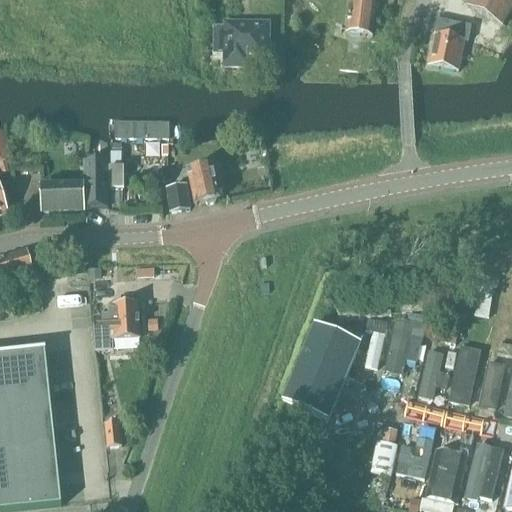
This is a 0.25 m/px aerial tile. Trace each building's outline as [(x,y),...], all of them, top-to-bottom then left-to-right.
[(363,0),(363,4),(350,2),(346,36),(372,39),(376,0),(382,0),(394,1),(393,0),(363,0)] [(511,0),(469,0),(466,7),(502,28),(511,9),(511,0)] [(468,44),(471,29),(435,22),(432,37),(434,38),(428,68),(458,74),(464,44),(468,44)] [(268,26),(224,25),(224,29),(213,29),(213,57),(224,57),(224,70),(242,70),(242,64),(268,64),(268,62),(271,62),(274,59),(274,49),(271,46),(268,46),(268,26)] [(172,127),(114,127),(114,145),(172,145),(172,127)] [(121,154),(110,154),(109,170),(109,192),(124,192),(123,171),(121,170),(121,154)] [(101,163),(83,163),(84,183),(84,189),(84,192),(84,212),(107,212),(107,163),(101,163)] [(212,171),(187,176),(191,192),(194,208),(205,206),(207,209),(215,207),(216,204),(219,203),(217,196),(212,171)] [(40,190),(41,216),(84,215),(84,192),(84,189),(40,190)] [(187,193),(167,196),(167,198),(169,214),(170,216),(190,213),(189,209),(187,193)] [(121,194),(109,194),(109,210),(121,210),(121,194)] [(0,260),(0,287),(33,277),(27,252),(0,260)] [(496,329),(505,296),(492,293),(483,325),(496,329)] [(474,295),(469,320),(468,322),(480,324),(486,298),(474,295)] [(446,312),(466,313),(467,299),(448,297),(446,312)] [(400,303),(401,316),(422,313),(421,301),(400,303)] [(120,308),(113,308),(113,311),(108,311),(109,320),(93,321),(94,354),(113,353),(112,343),(139,342),(137,307),(130,307),(128,305),(122,306),(120,308)] [(368,308),(370,321),(391,318),(389,305),(368,308)] [(337,312),(339,325),(360,322),(358,309),(337,312)] [(408,326),(397,323),(385,374),(402,378),(406,364),(417,367),(428,321),(410,317),(408,326)] [(360,347),(315,328),(282,405),(328,424),(360,347)] [(434,344),(454,348),(457,337),(436,333),(434,344)] [(385,338),(373,336),(365,370),(377,373),(385,338)] [(497,356),(511,359),(511,348),(499,346),(497,356)] [(470,407),(483,352),(463,347),(450,402),(470,407)] [(0,511),(31,511),(62,509),(45,353),(0,358),(0,511)] [(439,374),(442,358),(428,355),(417,399),(432,403),(436,390),(446,393),(450,377),(439,374)] [(511,375),(503,421),(511,423),(511,375)] [(492,414),(500,379),(487,377),(480,412),(492,414)] [(416,452),(402,449),(398,465),(427,471),(433,444),(419,441),(416,452)] [(277,478),(309,485),(316,453),(287,443),(277,478)] [(370,475),(390,479),(396,448),(377,444),(370,475)] [(504,453),(476,447),(464,500),(478,504),(479,502),(492,505),(504,453)] [(435,453),(424,498),(455,505),(466,460),(435,453)] [(292,499),(289,511),(342,511),(343,510),(292,499)] [(410,500),(407,511),(417,511),(419,503),(410,500)]
